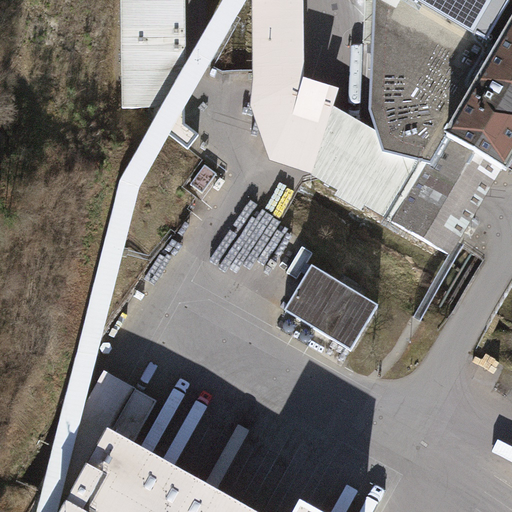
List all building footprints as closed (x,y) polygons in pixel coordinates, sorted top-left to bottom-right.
[(44,494),(77,436),(140,187),(251,0),(225,0),(187,65),(160,113),(121,180),(44,494)] [(186,0),(121,0),(123,111),(160,113),(166,113),(167,130),(189,148),(200,134),(185,123),(185,111),(187,65),(186,0)] [(305,76),(304,0),(252,0),(255,70),(305,76)] [(511,0),(419,0),(416,5),(407,0),(378,0),(376,4),(371,115),(377,129),(385,150),(429,162),(447,135),(511,28),(511,0)] [(511,28),(447,135),(504,170),(511,156),(511,28)] [(305,76),(255,70),(255,75),(251,103),(260,129),(271,160),(312,173),(339,190),(336,195),(363,211),(366,205),(392,223),(419,178),(429,162),(385,150),(377,129),(335,105),(340,87),(305,76)] [(392,223),(451,255),(490,193),(504,170),(447,135),(429,162),(419,178),(392,223)] [(312,270),(285,311),(354,351),(378,306),(312,270)] [(293,511),(233,511),(121,447),(147,402),(108,383),(35,511),(313,511),(298,504),(293,511)]
